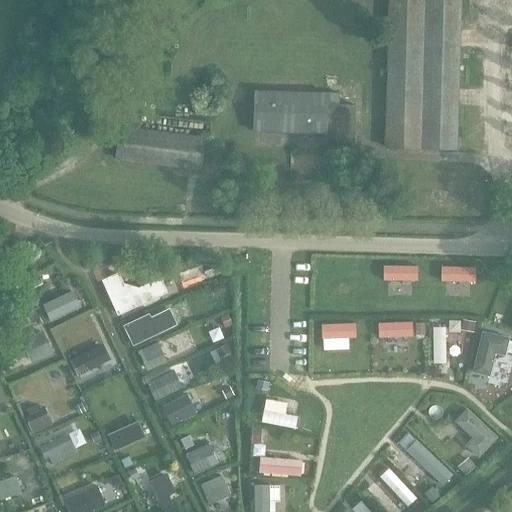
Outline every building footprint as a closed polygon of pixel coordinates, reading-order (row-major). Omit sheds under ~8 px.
[(388,0),(385,147),(456,148),(459,0),(388,0)] [(353,146),(354,106),(339,105),(339,93),(254,91),(253,130),(326,133),(326,130),(337,131),(336,145),(353,146)] [(116,157),(200,168),(203,139),(119,129),(116,157)] [(385,262),(384,279),(419,280),(420,264),(385,262)] [(360,279),(361,264),(325,263),(324,278),(360,279)] [(442,280),(477,281),(478,264),(443,263),(442,280)] [(39,276),(28,281),(32,290),(43,285),(39,276)] [(221,285),(214,289),(217,296),(224,292),(221,285)] [(120,318),(138,310),(129,288),(110,296),(120,318)] [(50,321),(79,307),(71,292),(42,306),(50,321)] [(150,313),(124,325),(133,344),(156,334),(178,324),(170,308),(152,317),(150,313)] [(229,316),(221,319),(224,327),(232,324),(229,316)] [(380,336),(413,335),(413,320),(379,320),(380,336)] [(324,321),(324,348),(349,348),(349,335),(358,335),(358,321),(324,321)] [(463,321),(462,329),(474,331),(475,323),(463,321)] [(424,324),(416,324),(416,336),(425,336),(424,324)] [(447,361),(447,325),(434,325),(434,361),(447,361)] [(484,329),(472,370),(491,376),(498,352),(506,354),(511,337),(484,329)] [(50,354),(42,333),(25,340),(32,361),(50,354)] [(146,369),(165,361),(157,343),(139,351),(146,369)] [(226,345),(216,350),(220,357),(230,352),(226,345)] [(71,360),(79,375),(107,361),(99,346),(71,360)] [(155,400),(181,387),(173,371),(147,384),(155,400)] [(258,381),(257,388),(268,391),(270,383),(258,381)] [(229,388),(222,392),(226,399),(233,395),(229,388)] [(171,424),(194,413),(185,396),(162,407),(171,424)] [(266,397),(264,422),(299,425),(301,399),(266,397)] [(85,402),(76,407),(80,414),(89,410),(85,402)] [(27,410),(29,416),(25,418),(32,434),(51,425),(44,409),(39,412),(36,405),(27,410)] [(455,419),(472,435),(466,441),(480,455),(499,435),(469,405),(455,419)] [(114,450),(144,437),(138,422),(107,435),(114,450)] [(252,430),(252,441),(260,442),(261,431),(252,430)] [(98,432),(90,435),(94,442),(101,439),(98,432)] [(45,459),(72,446),(67,434),(40,448),(45,459)] [(188,437),(180,441),(184,449),(193,445),(188,437)] [(443,484),(454,472),(418,437),(407,449),(443,484)] [(195,473),(216,463),(207,445),(186,455),(195,473)] [(129,456),(121,460),(125,468),(133,464),(129,456)] [(303,474),(303,458),(259,456),(258,472),(303,474)] [(470,460),(459,468),(466,476),(476,468),(470,460)] [(390,467),(379,476),(405,507),(416,498),(390,467)] [(136,469),(128,473),(132,480),(140,476),(136,469)] [(166,473),(148,482),(162,511),(173,507),(168,496),(175,492),(166,473)] [(118,475),(109,478),(113,487),(122,483),(118,475)] [(209,504),(229,495),(221,476),(201,485),(209,504)] [(0,499),(20,493),(15,477),(0,481),(0,499)] [(69,511),(88,511),(104,505),(96,486),(64,499),(69,511)] [(433,489),(425,495),(431,503),(439,496),(433,489)] [(357,511),(373,511),(362,499),(353,507),(357,511)]
